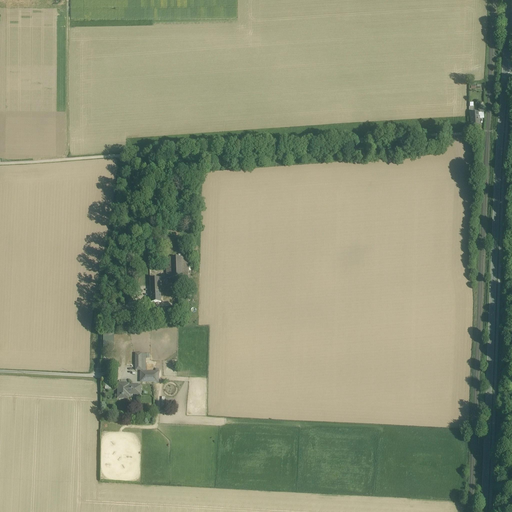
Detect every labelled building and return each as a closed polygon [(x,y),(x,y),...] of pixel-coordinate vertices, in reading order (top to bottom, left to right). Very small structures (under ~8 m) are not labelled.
[(479,117),(478,117),(478,113),(471,114),(472,127),(479,126),(479,117)] [(188,257),(166,258),(167,278),(188,277),(188,257)] [(161,278),(150,279),(151,293),(161,292),(161,285),(161,278)] [(161,292),(151,293),(151,303),(161,302),(161,292)] [(115,332),(103,332),(103,350),(114,350),(115,332)] [(159,372),(141,372),(141,382),(159,382),(159,372)] [(141,386),(129,386),(129,384),(118,384),(118,396),(124,396),(124,395),(141,395),(141,386)]
